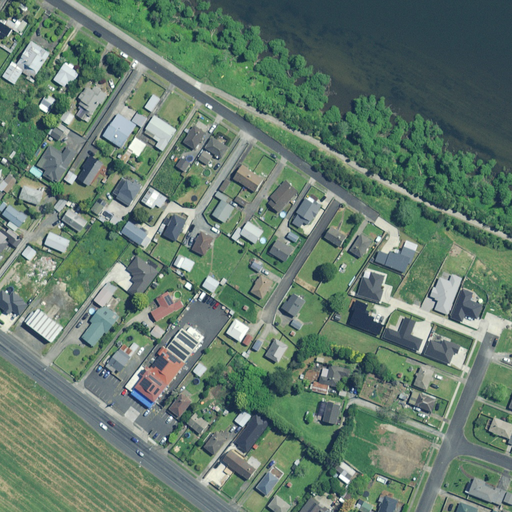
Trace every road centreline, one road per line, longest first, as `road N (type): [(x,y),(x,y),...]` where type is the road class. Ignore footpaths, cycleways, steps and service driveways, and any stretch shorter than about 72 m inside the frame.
road 1 (secondary): [(220,511),(0,343)]
road 2 (residential): [(342,193),(267,318)]
road 3 (residential): [(254,132),(199,211),(216,232)]
